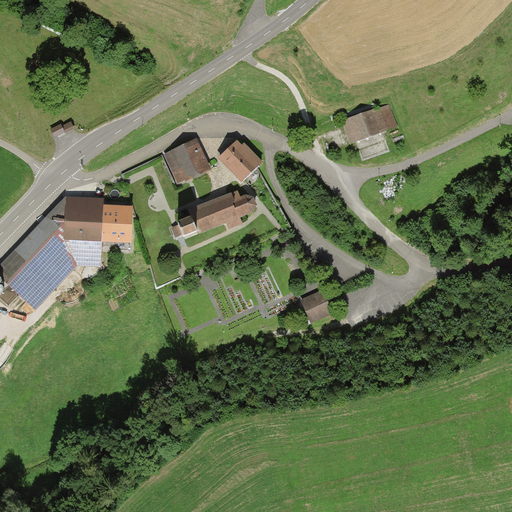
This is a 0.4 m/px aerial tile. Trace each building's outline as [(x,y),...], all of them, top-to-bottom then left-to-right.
[(342,120),(349,144),(398,128),(390,104),(342,120)] [(68,122),(60,126),(64,132),(72,128),(68,122)] [(64,132),(60,126),(55,129),(59,135),(64,132)] [(164,155),(178,186),(198,177),(211,171),(197,140),(164,155)] [(237,141),(218,159),(242,184),(264,163),(245,143),(242,146),(237,141)] [(182,235),(184,240),(226,224),(229,230),(242,224),(240,218),(253,213),(257,207),(254,199),(246,196),(241,198),(238,191),(189,210),(192,218),(179,224),(179,225),(173,228),(176,237),(182,235)] [(67,197),(0,265),(0,276),(36,310),(77,266),(101,267),(101,243),(66,242),(67,197)] [(104,198),(67,197),(66,242),(101,243),(131,244),(133,208),(104,206),(104,198)] [(333,314),(323,291),(301,300),(311,323),(333,314)]
